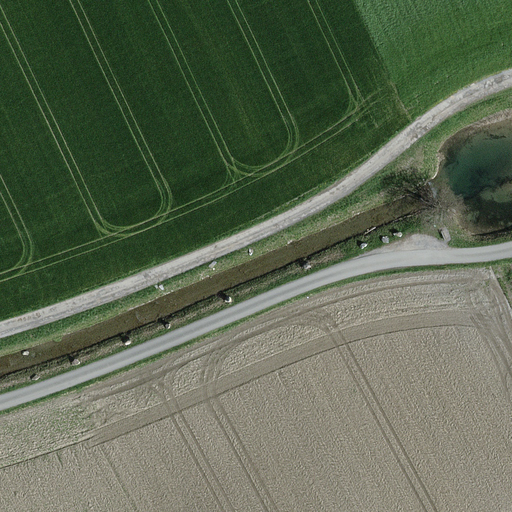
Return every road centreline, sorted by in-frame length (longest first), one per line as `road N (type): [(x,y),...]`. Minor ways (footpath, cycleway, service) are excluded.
road 1 (track): [(0,330),(219,253),(298,216),(452,106),(511,80)]
road 2 (unclassified): [(511,249),(355,268),(0,403)]
